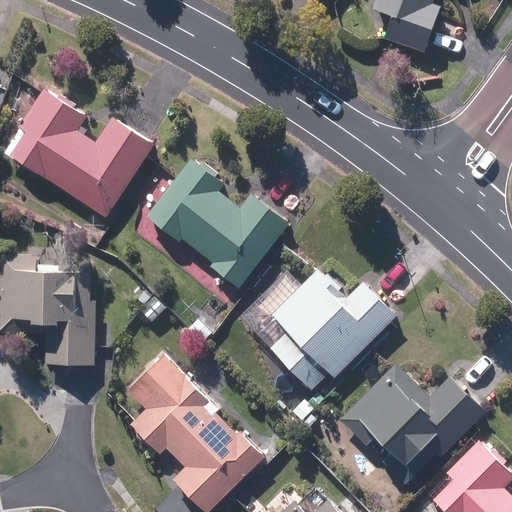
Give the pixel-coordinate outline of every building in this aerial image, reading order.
[(434,4),(435,0),(377,0),(374,13),(392,19),(384,43),(425,56),(434,28),(441,6),(434,4)] [(86,115),(46,90),(4,155),(44,180),(44,179),(106,220),(138,171),(155,145),(137,133),(112,117),(96,143),(76,130),(86,115)] [(272,210),(249,193),(239,207),(222,195),(229,187),(191,159),(145,219),(182,246),(185,243),(202,256),(201,258),(241,289),(290,224),(272,210)] [(47,325),(46,362),(74,363),(95,364),(99,259),(51,257),(50,267),(40,266),(40,256),(1,255),(0,282),(0,334),(38,336),(38,324),(47,325)] [(333,378),(396,317),(381,301),(363,283),(349,297),(318,265),(266,315),(285,334),(270,349),(313,393),(331,376),(333,378)] [(159,456),(166,450),(184,468),(171,480),(188,497),(202,511),(207,511),(235,487),(234,486),(264,457),(166,355),(128,390),(145,409),(129,424),(159,456)] [(450,376),(430,396),(425,391),(397,364),(341,420),(367,445),(373,439),(390,456),(385,460),(412,487),(487,413),(465,391),(450,376)] [(444,511),(511,511),(511,498),(501,488),(511,477),(511,472),(479,441),(445,477),(446,478),(428,497),(444,511)] [(308,511),(305,511),(294,501),(282,511),(339,511),(324,497),(308,511)]
